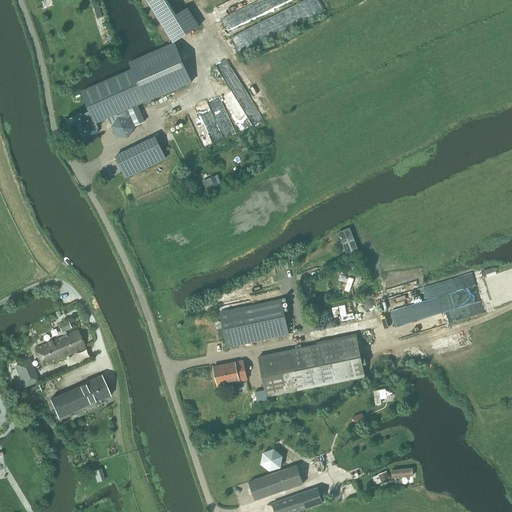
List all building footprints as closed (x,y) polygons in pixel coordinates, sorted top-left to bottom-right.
[(166,0),(146,0),(174,43),(188,34),(166,0)] [(81,113),(66,120),(69,127),(69,128),(71,134),(72,134),(75,141),(90,134),(89,132),(98,129),(96,123),(115,115),(117,119),(112,127),(117,137),(128,138),(135,129),(135,126),(145,122),(143,117),(138,106),(147,102),(193,83),(178,50),(174,43),(159,50),(156,51),(129,62),(133,71),(82,93),(81,93),(90,112),(82,115),(81,113)] [(156,137),(116,156),(126,178),(166,158),(170,166),(202,151),(188,122),(156,137)] [(207,190),(221,184),(218,175),(203,181),(207,190)] [(361,291),(366,283),(361,281),(356,289),(361,291)] [(308,301),(313,300),(309,285),(304,286),(308,301)] [(283,300),(221,313),(228,348),(289,335),(283,300)] [(67,335),(66,331),(71,328),(68,322),(59,326),(64,336),(35,349),(43,367),(85,348),(78,330),(67,335)] [(332,383),(362,377),(354,337),(259,357),(267,397),(332,383)] [(218,387),(248,380),(244,361),(214,367),(218,387)] [(100,401),(111,396),(102,376),(91,381),(92,382),(51,400),(59,418),(100,400),(100,401)] [(34,377),(23,382),(27,389),(37,384),(34,377)] [(29,396),(42,391),(39,385),(27,390),(29,396)] [(386,391),(374,392),(376,406),(382,405),(381,400),(387,399),(386,391)] [(356,425),(365,422),(363,414),(353,418),(356,425)] [(270,472),(282,469),(283,457),(274,449),(263,453),(261,464),(270,472)] [(304,484),(297,466),(249,483),(256,501),(304,484)] [(412,468),(391,470),(392,478),(413,476),(412,468)] [(386,471),(378,474),(381,481),(388,478),(386,471)] [(317,488),(272,503),(274,511),(297,511),(316,506),(323,503),(317,488)]
